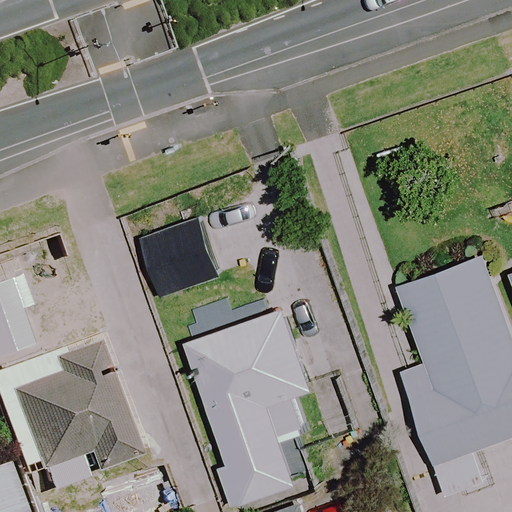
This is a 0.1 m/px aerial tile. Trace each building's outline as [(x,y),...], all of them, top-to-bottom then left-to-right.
[(224,276),(204,219),(145,240),(165,297),(224,276)] [(511,317),(489,254),(403,286),(431,362),(407,370),(452,494),(490,480),(479,450),(511,437),(511,317)] [(315,387),(290,309),(193,340),(245,502),(302,483),(288,439),(309,432),(296,393),(315,387)] [(141,458),(97,342),(52,359),(58,375),(10,393),(40,473),(87,455),(95,475),(141,458)] [(174,511),(176,511),(157,464),(99,487),(109,511),(174,511)] [(20,511),(5,466),(0,467),(0,511),(20,511)]
